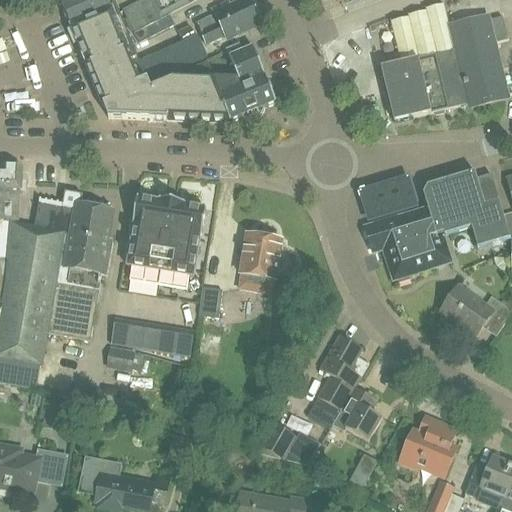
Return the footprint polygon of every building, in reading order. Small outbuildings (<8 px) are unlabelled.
[(264,114),(265,110),(276,105),(253,48),(242,52),(239,45),(226,51),(238,81),(214,80),(207,64),(150,87),(114,0),(59,0),(108,119),(230,124),(241,120),(243,121),(247,123),(254,123),(257,122),(262,118),(263,116),(264,114)] [(143,0),(123,11),(135,34),(160,20),(199,0),(143,0)] [(262,27),(249,0),(229,10),(227,6),(213,13),(216,19),(198,28),(209,50),(226,41),(228,44),(262,27)] [(400,50),(452,47),(451,8),(398,11),(400,50)] [(474,108),(508,100),(503,78),(506,77),(491,18),(452,27),(458,51),(383,69),(396,123),(473,105),(474,108)] [(147,42),(163,34),(157,23),(142,31),(147,42)] [(197,37),(141,63),(150,83),(207,57),(197,37)] [(19,230),(20,192),(22,193),(22,188),(23,170),(0,169),(0,312),(5,301),(13,229),(19,230)] [(511,213),(505,216),(493,176),(479,180),(476,173),(429,188),(424,195),(429,209),(368,228),(376,253),(386,250),(438,234),(438,236),(446,234),(446,237),(473,229),(480,250),(511,240),(511,213)] [(406,178),(354,193),(364,225),(416,210),(406,178)] [(207,211),(138,199),(127,268),(195,280),(207,211)] [(108,240),(113,214),(108,213),(108,210),(81,205),(80,209),(40,202),(34,233),(19,230),(13,229),(5,301),(0,312),(0,384),(36,391),(40,368),(43,369),(49,335),(91,343),(102,278),(109,279),(116,242),(108,240)] [(396,280),(451,263),(452,262),(445,240),(440,241),(438,236),(438,234),(386,250),(396,280)] [(273,297),(275,283),(281,244),(246,238),(239,277),(240,277),(238,291),(273,297)] [(511,317),(511,311),(502,304),(493,298),(487,307),(459,288),(442,313),(443,314),(439,319),(449,326),(453,321),(464,329),(462,332),(475,342),(487,326),(500,335),(511,317)] [(222,292),(202,289),(199,318),(219,320),(222,292)] [(132,322),(115,320),(111,344),(128,347),(132,322)] [(148,325),(132,322),(128,347),(144,350),(148,325)] [(163,328),(148,325),(144,350),(159,352),(163,328)] [(179,330),(163,328),(159,352),(175,355),(179,330)] [(179,330),(175,355),(191,357),(195,333),(179,330)] [(318,400),(341,413),(354,390),(355,391),(369,366),(358,359),(363,351),(340,338),(320,372),(331,378),(318,400)] [(107,369),(132,374),(136,354),(110,349),(107,369)] [(377,403),(355,391),(354,390),(341,413),(351,419),(345,431),(368,444),(381,421),(370,415),(377,403)] [(55,411),(52,427),(69,429),(71,414),(55,411)] [(448,456),(458,433),(426,420),(416,442),(410,440),(400,464),(419,472),(420,470),(445,480),(455,458),(448,456)] [(258,448),(280,458),(293,436),(275,425),(258,448)] [(181,456),(181,455),(200,460),(205,445),(185,439),(173,436),(168,453),(181,456)] [(0,448),(0,489),(1,490),(2,487),(13,489),(13,492),(33,496),(35,483),(49,486),(55,456),(38,453),(37,461),(8,455),(9,450),(0,448)] [(378,463),(364,456),(346,487),(361,495),(378,463)] [(154,485),(120,479),(122,466),(87,459),(86,464),(80,492),(95,495),(93,505),(129,511),(148,511),(150,505),(163,508),(168,480),(155,478),(154,485)] [(482,489),(508,500),(511,491),(511,466),(494,459),(488,475),(477,470),(466,497),(478,501),(482,489)] [(455,489),(454,489),(440,483),(427,511),(446,511),(453,497),(452,496),(455,489)] [(311,484),(310,494),(317,495),(319,486),(311,484)] [(306,511),(308,502),(292,499),(291,504),(242,495),(238,511),(306,511)] [(453,497),(446,511),(458,511),(463,501),(453,497)]
